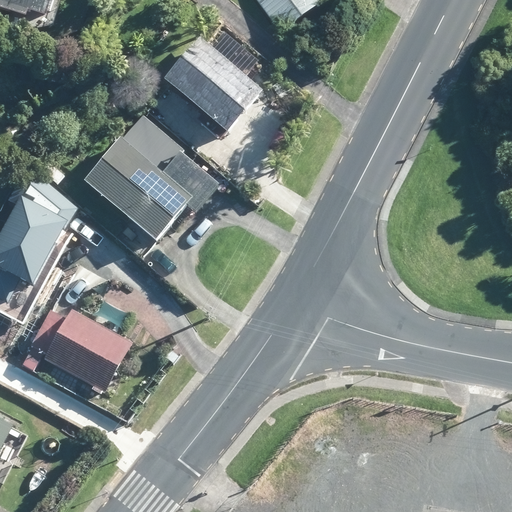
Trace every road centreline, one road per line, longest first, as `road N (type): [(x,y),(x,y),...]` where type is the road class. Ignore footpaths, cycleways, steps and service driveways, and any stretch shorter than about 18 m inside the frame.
road 1 (tertiary): [(451,0),(290,310)]
road 2 (unclassified): [(290,310),(135,511)]
road 3 (tertiary): [(290,310),(511,363)]
